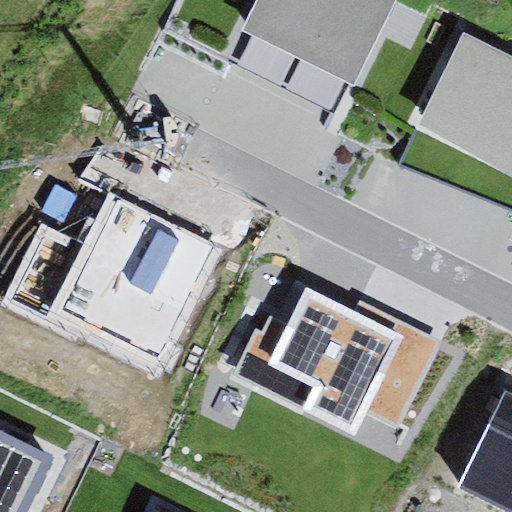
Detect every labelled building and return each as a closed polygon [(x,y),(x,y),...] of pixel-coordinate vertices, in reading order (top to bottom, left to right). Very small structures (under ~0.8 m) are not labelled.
[(393,0),(252,0),(241,23),(353,80),(393,0)] [(511,53),(463,28),(418,115),(511,164),(511,53)] [(91,257),(45,235),(15,299),(158,367),(215,248),(117,201),(91,257)] [(256,327),(233,374),(355,433),(365,413),(397,429),(439,343),(360,305),(356,314),(306,290),(289,325),(269,315),(262,330),(256,327)] [(511,511),(511,396),(504,393),(457,489),(505,511),(511,511)] [(0,511),(29,511),(56,457),(0,429),(0,511)]
